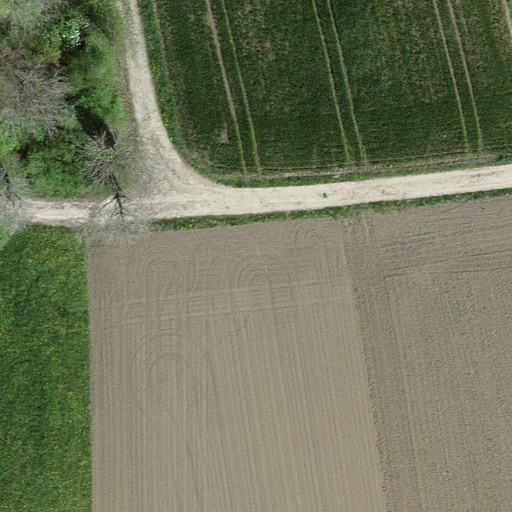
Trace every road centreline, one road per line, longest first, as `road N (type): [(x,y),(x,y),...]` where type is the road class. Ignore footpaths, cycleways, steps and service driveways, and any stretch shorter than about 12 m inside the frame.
road 1 (track): [(511,174),(86,218),(0,210)]
road 2 (track): [(171,205),(127,0)]
